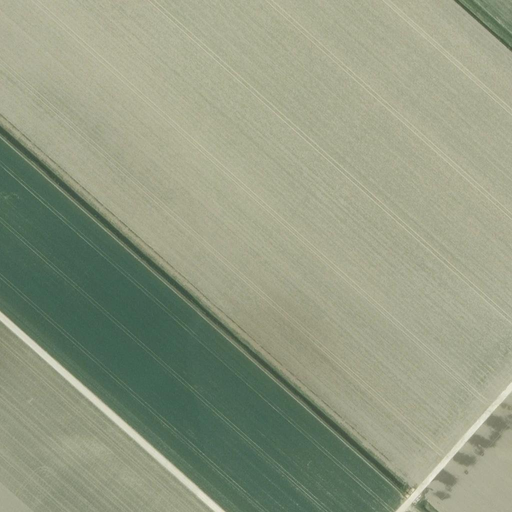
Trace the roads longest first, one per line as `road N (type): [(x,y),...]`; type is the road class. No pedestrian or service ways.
road 1 (track): [(0,316),(219,511)]
road 2 (track): [(399,511),(511,385)]
